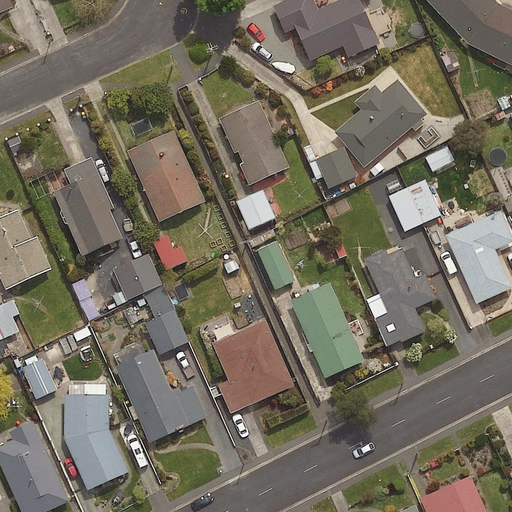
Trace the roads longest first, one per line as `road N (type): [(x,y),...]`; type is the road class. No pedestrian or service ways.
road 1 (residential): [(226,511),(511,367)]
road 2 (residential): [(153,0),(150,16),(117,45),(0,98)]
